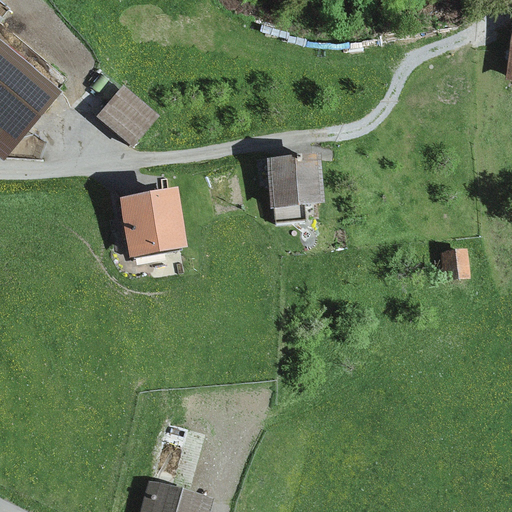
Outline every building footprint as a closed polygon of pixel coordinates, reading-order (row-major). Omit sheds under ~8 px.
[(0,21),(1,20),(0,19),(0,161),(4,165),(63,93),(0,41),(0,21)] [(122,87),(97,117),(132,146),(157,116),(122,87)] [(320,155),(266,160),(271,210),(274,209),(276,224),(305,222),(304,206),(324,204),(320,155)] [(176,189),(119,199),(129,257),(186,247),(176,189)] [(467,250),(441,253),(444,281),(469,278),(467,250)] [(206,511),(209,499),(147,483),(139,511),(206,511)]
